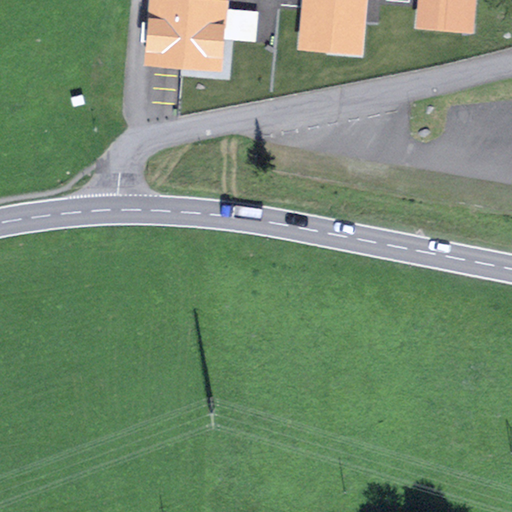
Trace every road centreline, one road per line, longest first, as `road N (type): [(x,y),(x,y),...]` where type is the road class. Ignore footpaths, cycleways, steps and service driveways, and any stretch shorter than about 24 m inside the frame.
road 1 (unclassified): [(115,209),(122,151),(179,128),(511,62)]
road 2 (secondary): [(511,270),(247,218),(115,209)]
road 3 (track): [(122,151),(118,118),(144,0)]
